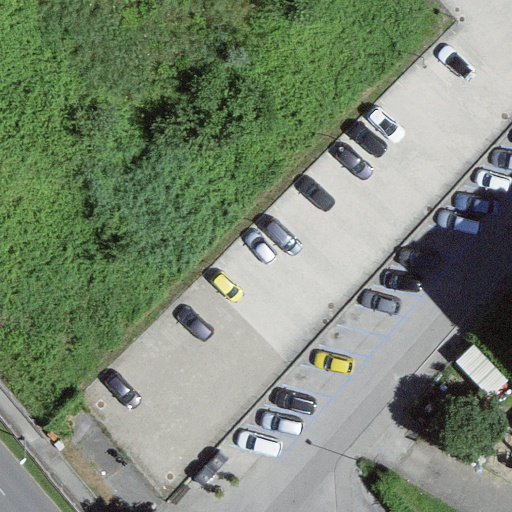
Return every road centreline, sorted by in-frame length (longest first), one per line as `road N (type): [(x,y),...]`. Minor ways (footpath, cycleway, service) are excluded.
road 1 (residential): [(328,511),(511,269)]
road 2 (unknown): [(511,153),(374,0)]
